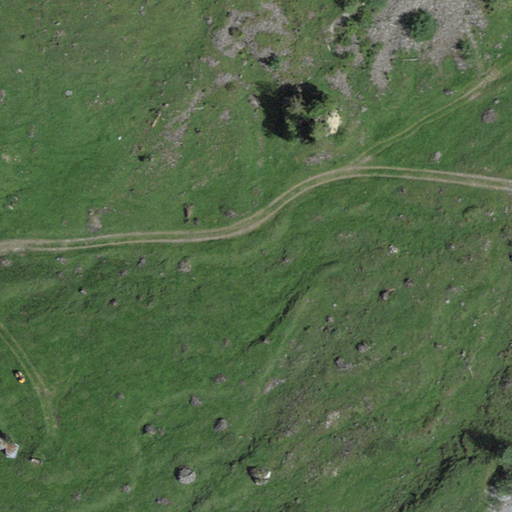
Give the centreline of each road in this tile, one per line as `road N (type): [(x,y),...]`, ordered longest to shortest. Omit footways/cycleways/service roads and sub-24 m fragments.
road 1 (track): [(0,250),(223,236),(298,185),(351,171)]
road 2 (track): [(351,171),(511,179)]
